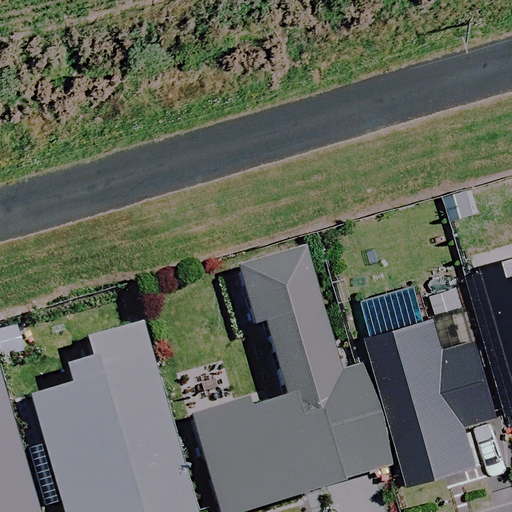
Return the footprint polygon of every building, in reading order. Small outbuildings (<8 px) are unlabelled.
[(340,372),(302,249),(237,268),(255,323),(262,321),(285,391),(245,403),(244,398),(188,415),(217,511),(239,511),(389,466),(358,366),(340,372)] [(511,254),(490,260),(511,337),(511,254)] [(442,312),(376,331),(418,479),(484,460),(472,418),(506,408),(485,335),(452,345),(442,312)] [(70,386),(29,397),(61,511),(194,511),(142,322),(86,338),(92,357),(64,365),(70,386)] [(0,511),(36,511),(0,375),(0,511)]
